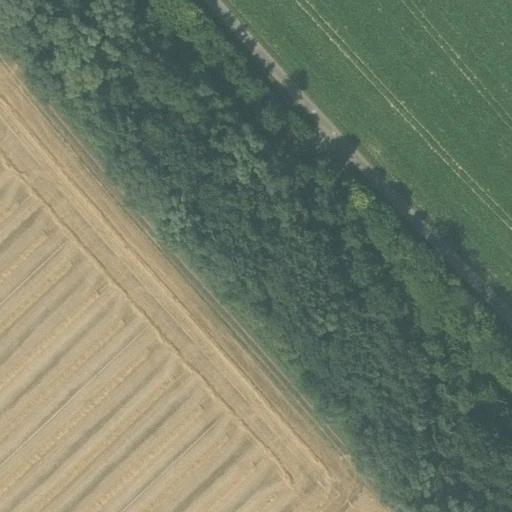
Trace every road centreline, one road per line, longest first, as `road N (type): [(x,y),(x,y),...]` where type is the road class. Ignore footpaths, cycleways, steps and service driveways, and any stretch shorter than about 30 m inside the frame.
road 1 (track): [(0,47),(397,511)]
road 2 (track): [(208,0),(511,323)]
